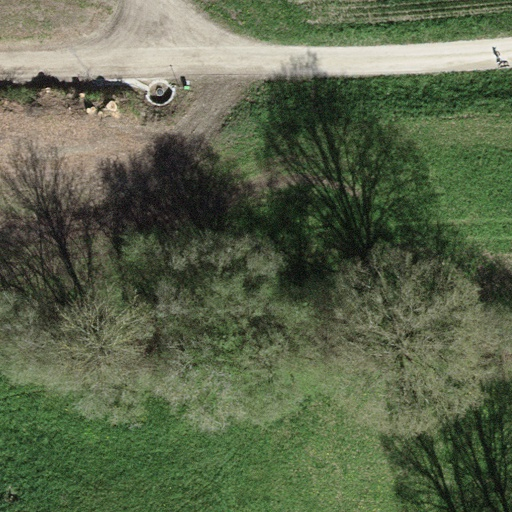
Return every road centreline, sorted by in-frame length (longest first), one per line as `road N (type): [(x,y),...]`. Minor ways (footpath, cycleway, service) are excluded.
road 1 (track): [(236,68),(511,51)]
road 2 (track): [(0,72),(236,68)]
